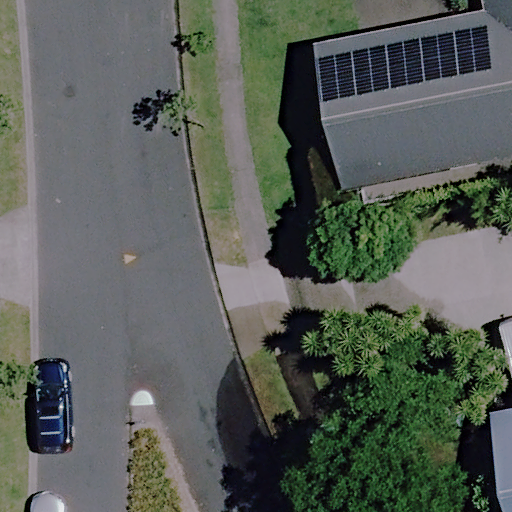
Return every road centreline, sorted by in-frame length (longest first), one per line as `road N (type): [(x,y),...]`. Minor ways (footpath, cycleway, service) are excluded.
road 1 (residential): [(112,129),(166,332),(244,511)]
road 2 (residential): [(91,511),(105,257)]
road 3 (residential): [(101,0),(112,129)]
road 4 (residential): [(105,257),(112,129)]
